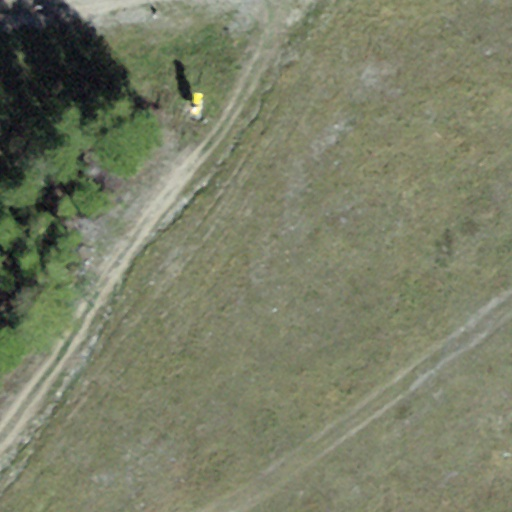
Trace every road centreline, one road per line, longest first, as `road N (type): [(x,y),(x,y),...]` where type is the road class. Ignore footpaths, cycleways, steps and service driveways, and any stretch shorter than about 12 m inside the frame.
road 1 (track): [(273,0),(267,61),(0,483)]
road 2 (track): [(511,277),(204,511)]
